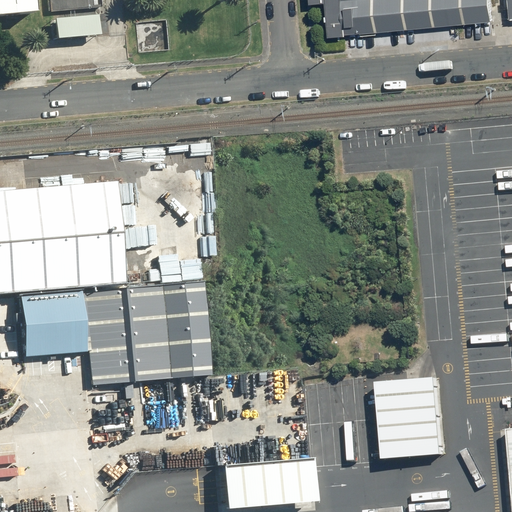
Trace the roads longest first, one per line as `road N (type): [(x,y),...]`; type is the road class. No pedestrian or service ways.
road 1 (unclassified): [(290,77),(0,104)]
road 2 (unclassified): [(511,58),(290,77)]
